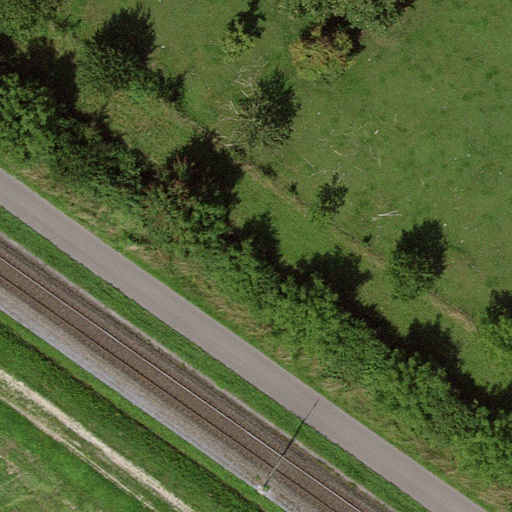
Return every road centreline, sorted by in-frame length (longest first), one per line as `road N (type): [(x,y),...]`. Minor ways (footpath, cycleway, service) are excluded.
road 1 (unclassified): [(0,182),(466,511)]
road 2 (track): [(179,511),(0,383)]
